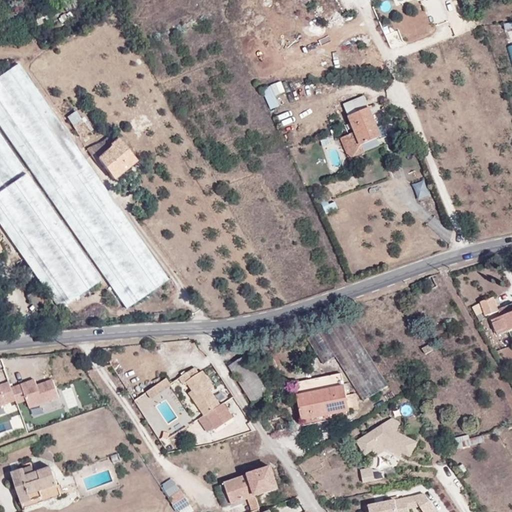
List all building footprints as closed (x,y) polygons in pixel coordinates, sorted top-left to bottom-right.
[(439,0),(429,3),(436,23),(448,19),(442,0),(439,0)] [(168,279),(19,63),(0,75),(0,126),(126,308),(168,279)] [(264,91),(274,110),(283,106),(278,97),(288,92),(282,82),(264,91)] [(354,100),(353,96),(342,100),(355,131),(342,136),(351,157),(365,151),(362,145),(381,136),(365,96),(354,100)] [(0,185),(24,169),(0,134),(0,185)] [(118,137),(108,136),(99,142),(87,149),(90,155),(93,153),(113,179),(136,160),(118,137)] [(100,280),(27,173),(0,191),(0,224),(59,309),(100,280)] [(415,185),(420,200),(432,197),(427,182),(415,185)] [(485,316),(498,311),(499,310),(498,308),(494,297),(480,302),(480,303),(472,307),(479,320),(483,318),(482,313),(484,312),(485,316)] [(498,311),(500,317),(511,312),(511,303),(498,308),(499,310),(498,311)] [(432,324),(448,320),(444,308),(429,313),(432,324)] [(511,312),(500,317),(491,320),(497,335),(511,329),(511,312)] [(363,401),(388,385),(344,315),(307,338),(323,364),(335,357),(363,401)] [(425,354),(432,350),(429,344),(422,348),(425,354)] [(268,392),(244,355),(228,366),(252,403),(268,392)] [(206,414),(215,427),(216,429),(233,418),(223,403),(220,405),(210,390),(214,387),(203,371),(199,373),(194,367),(178,379),(182,384),(185,382),(192,391),(197,399),(194,402),(201,413),(203,416),(206,414)] [(157,373),(141,383),(147,392),(162,381),(157,373)] [(303,420),(349,411),(346,395),(342,373),(295,383),(303,420)] [(162,381),(147,392),(152,400),(172,386),(166,378),(162,381)] [(0,406),(15,401),(16,404),(26,401),(29,409),(59,399),(53,381),(37,387),(35,383),(30,385),(29,383),(11,389),(9,383),(0,386),(0,406)] [(197,399),(192,391),(188,394),(194,402),(197,399)] [(346,395),(349,411),(359,408),(356,393),(346,395)] [(196,417),(201,413),(194,402),(188,406),(196,417)] [(208,431),(215,427),(206,414),(203,416),(200,418),(208,431)] [(381,425),(395,432),(400,423),(391,418),(381,425)] [(395,432),(381,425),(356,441),(364,455),(371,450),(377,447),(381,445),(387,445),(401,453),(409,457),(416,443),(395,432)] [(458,448),(471,445),(469,439),(468,435),(455,438),(458,448)] [(469,439),(471,445),(484,442),(482,435),(469,439)] [(399,457),(401,453),(387,445),(381,445),(377,447),(371,450),(374,454),(383,448),(399,457)] [(118,453),(111,456),(113,463),(121,460),(118,453)] [(32,466),(12,472),(23,508),(61,496),(51,467),(34,472),(32,466)] [(271,466),(235,478),(238,489),(251,485),(254,496),(278,488),(271,466)] [(361,482),(373,479),(371,469),(370,468),(368,468),(359,470),(361,482)] [(223,473),(226,481),(235,478),(233,471),(223,473)] [(247,499),(251,511),(252,511),(258,509),(254,496),(251,485),(238,489),(235,478),(226,481),(226,482),(233,503),(247,499)] [(216,485),(223,506),(233,503),(226,482),(216,485)] [(180,492),(168,499),(177,511),(188,505),(180,492)] [(423,494),(411,496),(417,505),(421,511),(433,511),(435,511),(423,494)] [(411,496),(404,497),(406,508),(417,505),(411,496)] [(385,501),(367,505),(368,511),(407,511),(406,508),(404,497),(397,499),(385,501)]
